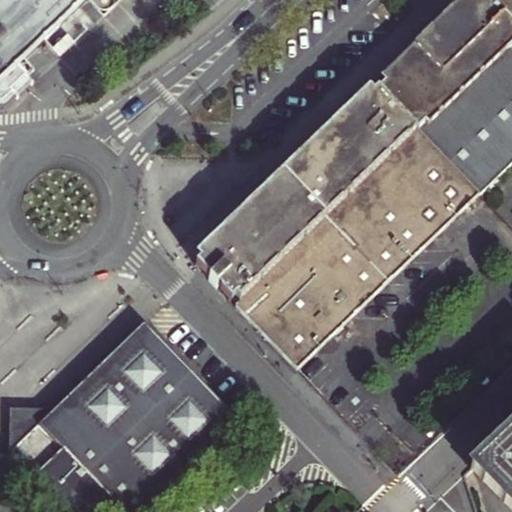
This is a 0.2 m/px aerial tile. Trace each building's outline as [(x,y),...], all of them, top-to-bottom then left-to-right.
[(0,0),(0,102),(24,103),(28,99),(13,82),(100,0),(0,0)] [(479,197),(511,164),(511,0),(461,0),(379,80),(384,86),(378,92),(479,197)] [(297,372),(479,197),(378,92),(373,97),(369,93),(195,260),(199,264),(196,268),(297,372)] [(9,455),(63,511),(94,511),(109,499),(121,511),(147,511),(239,423),(144,325),(54,412),(30,410),(20,419),(9,428),(9,455)] [(511,511),(511,431),(469,472),(507,511),(511,511)]
